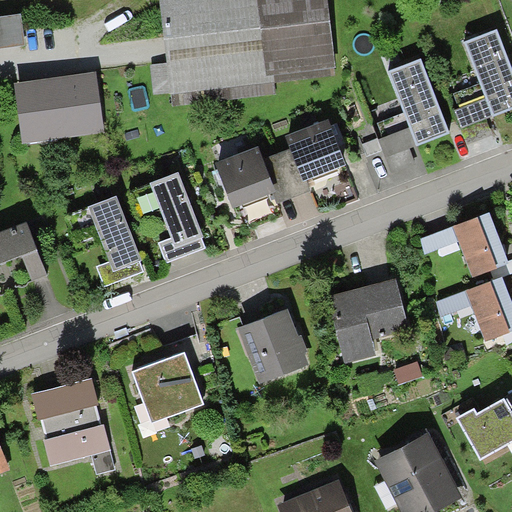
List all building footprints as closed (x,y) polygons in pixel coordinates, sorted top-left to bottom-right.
[(159,0),(165,50),(167,65),(154,67),(157,95),(171,93),(172,107),(275,95),(275,83),(335,76),(327,0),(159,0)] [(19,18),(0,20),(0,49),(24,46),(19,18)] [(511,82),(493,32),(460,44),(481,99),(452,110),(466,147),(490,137),(483,119),(511,108),(511,82)] [(416,62),(383,75),(404,129),(375,140),(389,177),(413,168),(406,149),(444,135),(416,62)] [(95,77),(16,87),(23,142),(102,132),(95,77)] [(324,125),(281,141),(285,153),(297,184),(340,168),(324,125)] [(255,150),(209,167),(226,212),(272,194),(260,162),(255,150)] [(285,153),(260,162),(272,194),(276,207),(302,197),(297,184),(285,153)] [(172,175),(124,194),(135,221),(156,213),(168,240),(154,246),(163,268),(204,251),(172,175)] [(110,198),(62,218),(73,245),(94,236),(105,264),(92,269),(101,292),(142,275),(110,198)] [(483,215),(411,243),(418,260),(455,245),(469,281),(504,267),(483,215)] [(22,225),(0,233),(0,264),(16,259),(25,282),(42,275),(22,225)] [(511,316),(496,278),(434,304),(440,320),(467,308),(482,343),(511,330),(511,316)] [(393,280),(323,298),(340,364),(371,356),(367,341),(406,331),(393,280)] [(282,314),(234,333),(256,387),(304,368),(282,314)] [(179,354),(126,374),(145,426),(198,406),(179,354)] [(89,381),(28,397),(48,469),(88,459),(93,479),(113,474),(89,381)] [(470,411),(452,422),(476,464),(511,442),(511,425),(499,403),(473,418),(470,411)] [(423,436),(371,463),(397,511),(431,511),(456,499),(423,436)] [(345,511),(334,482),(273,506),(275,511),(345,511)]
